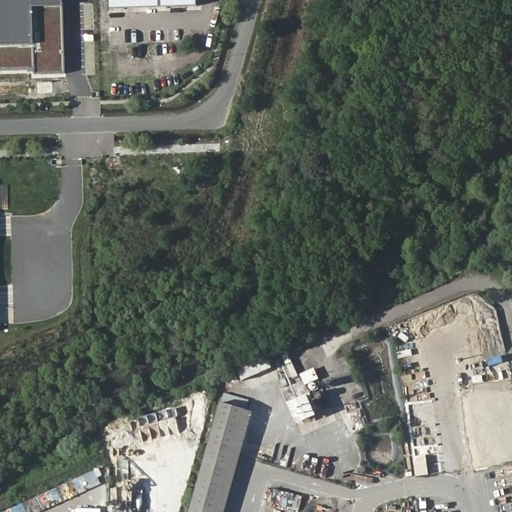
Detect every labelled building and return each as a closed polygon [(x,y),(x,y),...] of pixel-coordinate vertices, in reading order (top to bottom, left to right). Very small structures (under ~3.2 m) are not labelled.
[(62,0),(0,0),(0,67),(63,67),(62,0)] [(304,385),(318,380),(314,368),(300,373),(304,385)] [(307,394),(287,404),(297,425),(317,416),(307,394)] [(222,400),(190,511),(218,511),(248,407),(222,400)] [(413,457),(415,476),(428,475),(426,455),(413,457)]
